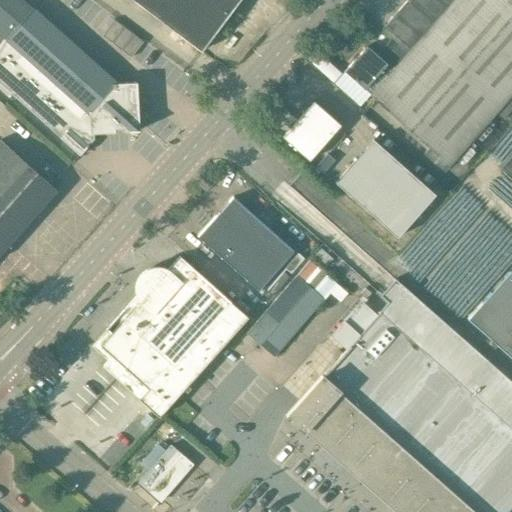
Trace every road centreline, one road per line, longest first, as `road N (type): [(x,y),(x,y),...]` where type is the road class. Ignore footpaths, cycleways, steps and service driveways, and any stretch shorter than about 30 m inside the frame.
road 1 (secondary): [(36,324),(326,0)]
road 2 (unknown): [(238,98),(106,0)]
road 3 (tertiary): [(123,511),(0,402)]
